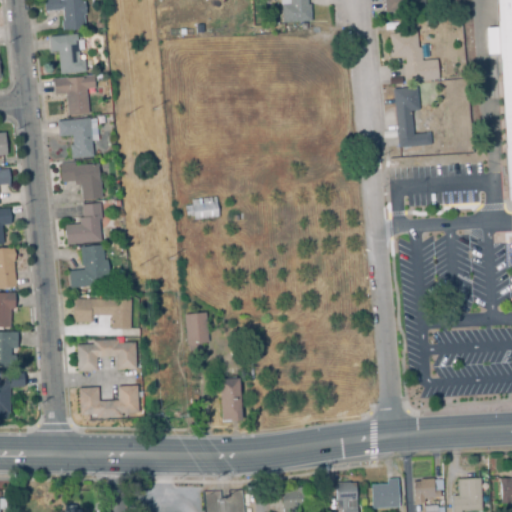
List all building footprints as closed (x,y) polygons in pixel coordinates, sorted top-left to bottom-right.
[(60,20),(61,31),(83,29),(82,14),(84,14),(83,1),(81,1),(81,0),(42,0),(43,11),(60,10),(61,20),(60,20)] [(279,0),(281,23),(309,22),(308,4),(306,4),(305,0),(279,0)] [(407,0),(408,6),(383,8),(382,0),(407,0)] [(511,0),(494,0),(505,201),(510,201),(511,208),(511,207),(511,0)] [(400,63),(402,82),(437,79),(435,59),(420,60),(419,47),(416,47),(415,29),(397,31),(397,33),(387,33),(389,53),(387,53),(387,58),(403,57),(403,63),(400,63)] [(47,36),(48,51),(56,50),(58,73),(84,71),(83,60),(78,60),(75,33),(47,36)] [(50,78),(90,75),(91,89),(85,90),(88,113),(65,115),(63,93),(52,94),(50,78)] [(396,147),(391,89),(415,87),(417,110),(409,111),(411,134),(428,132),(429,144),(396,147)] [(69,158),(91,156),(88,118),(55,121),(57,136),(70,135),(71,144),(68,144),(69,158)] [(80,200),(100,198),(97,163),(74,165),(73,161),(58,163),(60,182),(72,181),(73,185),(79,185),(80,200)] [(6,168),(0,168),(0,184),(8,184),(6,168)] [(189,200),(214,197),(217,216),(192,219),(191,215),(185,216),(183,206),(190,205),(189,200)] [(64,244),(99,241),(97,219),(99,219),(98,202),(80,204),(81,217),(77,217),(77,223),(62,225),(64,244)] [(0,208),(7,208),(9,224),(0,224),(0,234),(1,244),(0,244),(0,208)] [(68,288),(67,271),(82,269),(82,265),(80,265),(78,247),(100,245),(102,259),(106,259),(108,284),(68,288)] [(0,247),(7,247),(7,249),(12,248),(13,261),(11,261),(13,286),(0,287),(0,247)] [(0,293),(0,327),(9,327),(9,308),(13,308),(13,293),(0,293)] [(89,315),(109,315),(109,328),(128,328),(128,299),(68,298),(67,322),(89,322),(89,315)] [(182,314),(185,344),(186,344),(187,352),(200,351),(199,343),(207,342),(204,312),(182,314)] [(0,331),(15,331),(15,348),(8,348),(8,366),(0,366),(0,331)] [(114,370),(134,369),(133,342),(116,342),(116,338),(90,339),(91,344),(75,344),(76,371),(95,371),(94,357),(113,356),(114,370)] [(7,372),(8,387),(22,386),(21,371),(7,372)] [(236,378),(239,420),(228,421),(228,420),(219,420),(216,379),(236,378)] [(0,379),(0,418),(7,418),(8,380),(0,379)] [(115,386),(135,385),(136,412),(79,415),(78,388),(96,387),(97,400),(116,399),(115,386)] [(451,511),(451,497),(457,496),(456,480),(479,479),(481,511),(461,511),(451,511)] [(500,505),(498,480),(511,479),(511,483),(511,482),(511,501),(508,502),(509,504),(500,505)] [(371,510),(369,486),(386,485),(386,480),(396,480),(397,508),(371,510)] [(413,504),(412,483),(420,483),(420,481),(432,480),(432,482),(441,482),(441,492),(438,492),(439,499),(422,499),(422,504),(413,504)] [(341,511),(341,502),(335,502),(334,485),(354,484),(355,511),(341,511)] [(281,511),(279,494),(294,492),(293,489),(303,488),(306,508),(287,510),(287,511),(281,511)]
